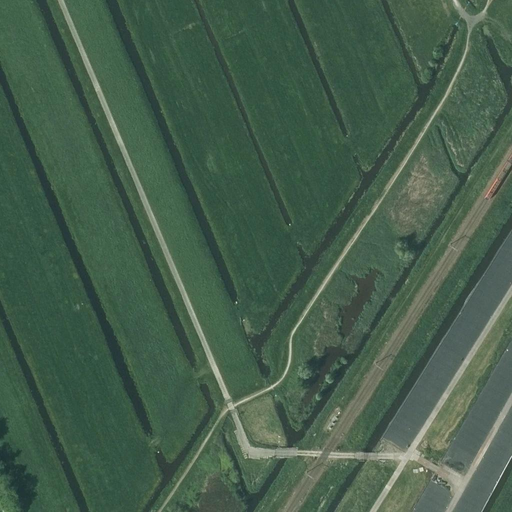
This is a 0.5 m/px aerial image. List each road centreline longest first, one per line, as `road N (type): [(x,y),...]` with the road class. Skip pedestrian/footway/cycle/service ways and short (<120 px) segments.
road 1 (track): [(462,487),(406,457),(247,449),(59,0)]
road 2 (track): [(406,457),(511,288)]
road 3 (track): [(448,511),(511,398)]
